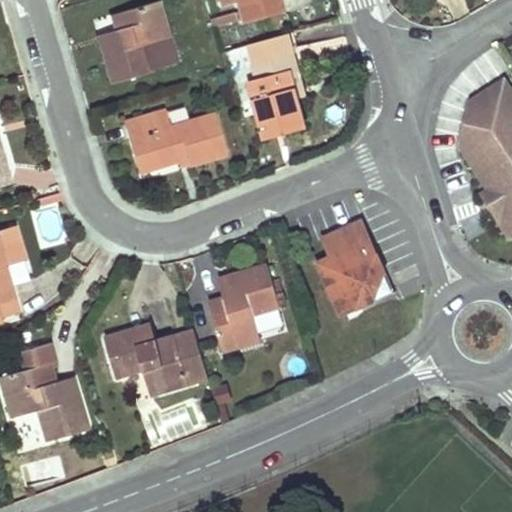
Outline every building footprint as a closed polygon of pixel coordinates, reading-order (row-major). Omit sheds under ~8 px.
[(236,0),(242,21),(284,9),(281,0),(236,0)] [(117,40),(100,44),(107,65),(112,83),(152,71),(143,43),(168,36),(159,3),(110,17),(114,33),(117,40)] [(98,36),(100,44),(117,40),(114,33),(98,36)] [(292,53),(286,34),(245,45),(256,79),(248,82),(265,139),(306,126),(297,98),(289,71),(296,69),(292,53)] [(152,71),(177,64),(168,36),(143,43),(152,71)] [(305,96),(296,69),(289,71),(297,98),(305,96)] [(511,93),(504,80),(471,101),(461,145),(489,189),(502,210),(495,214),(508,235),(511,234),(511,93)] [(188,166),(225,157),(213,115),(169,127),(165,111),(123,122),(129,141),(136,139),(146,171),(178,161),(186,159),(188,166)] [(146,171),(136,139),(129,141),(133,157),(138,173),(146,171)] [(186,159),(178,161),(181,168),(188,166),(186,159)] [(502,210),(489,189),(482,193),(495,214),(502,210)] [(333,257),(319,264),(342,315),(374,300),(385,272),(372,246),(361,222),(325,240),(333,257)] [(4,264),(26,257),(21,240),(17,227),(0,232),(0,322),(3,322),(1,316),(0,312),(0,304),(16,299),(4,264)] [(224,298),(210,303),(224,351),(260,340),(254,315),(279,307),(267,266),(246,272),(228,278),(233,296),(224,298)] [(233,296),(228,278),(220,280),(224,298),(233,296)] [(0,312),(1,316),(19,311),(16,299),(0,304),(0,312)] [(151,325),(132,331),(138,348),(157,342),(151,325)] [(119,335),(106,339),(118,378),(145,370),(153,395),(207,379),(193,331),(157,342),(138,348),(132,331),(119,335)] [(25,372),(0,378),(0,379),(10,415),(37,407),(45,439),(88,428),(76,385),(58,389),(56,382),(51,363),(56,361),(54,353),(51,344),(20,353),(25,372)] [(74,377),(56,382),(58,389),(76,385),(74,377)]
